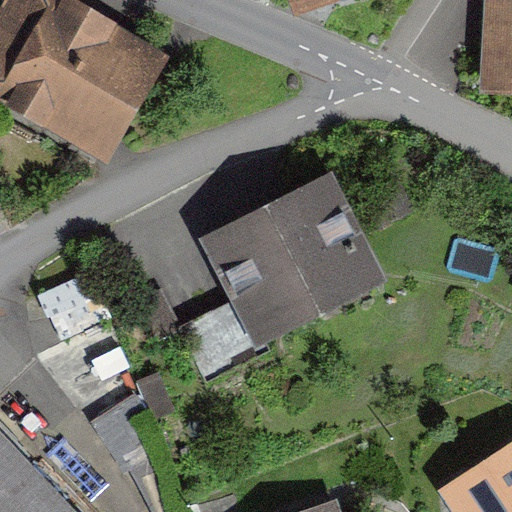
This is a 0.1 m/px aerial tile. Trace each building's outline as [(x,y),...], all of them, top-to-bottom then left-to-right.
[(13,0),(0,22),(0,76),(52,106),(93,36),(103,20),(69,0),(55,0),(49,11),(30,0),(13,0)] [(511,0),(490,0),(487,79),(511,80),(511,0)] [(140,66),(93,36),(52,106),(100,135),(140,66)] [(206,382),(269,350),(258,328),(369,271),(328,191),(217,247),(242,296),(180,327),(206,382)] [(132,304),(158,341),(178,328),(161,289),(132,304)] [(50,315),(61,339),(108,318),(97,295),(50,315)] [(140,383),(153,415),(170,408),(157,377),(140,383)] [(64,511),(0,443),(0,511),(64,511)]
